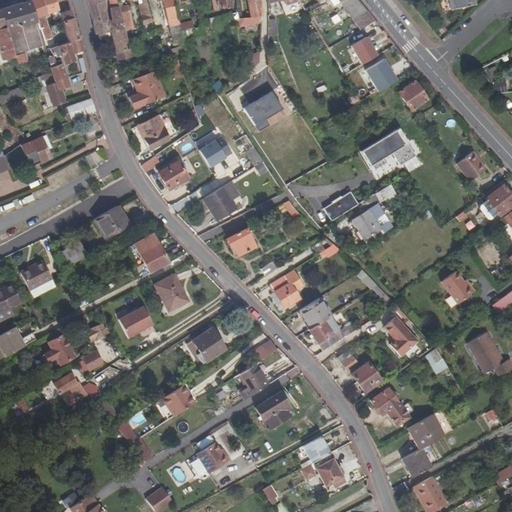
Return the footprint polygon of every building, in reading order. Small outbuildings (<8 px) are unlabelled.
[(44,44),(43,40),(30,0),(1,9),(6,28),(14,53),(44,44)] [(54,0),(30,0),(43,40),(51,38),(47,26),(47,25),(44,15),(51,13),(54,20),(60,17),(60,15),(54,0)] [(110,21),(107,19),(104,2),(88,5),(96,35),(110,32),(118,60),(135,56),(133,48),(130,48),(129,46),(125,31),(119,7),(116,0),(109,0),(110,9),(111,20),(110,21)] [(162,0),(174,46),(184,43),(181,30),(179,24),(173,0),(157,0),(158,1),(162,0)] [(212,0),(214,11),(220,10),(219,9),(233,7),(231,0),(212,0)] [(263,16),(260,0),(247,0),(250,17),(250,18),(263,16)] [(375,21),(358,0),(339,0),(342,5),(360,30),(375,21)] [(449,0),(452,9),(475,4),(474,0),(449,0)] [(152,24),(146,3),(139,5),(143,26),(152,24)] [(128,5),(119,7),(125,31),(134,28),(128,5)] [(62,22),(69,42),(72,52),(82,49),(71,11),(60,15),(60,17),(62,22)] [(229,15),(209,18),(211,25),(225,22),(230,21),(229,15)] [(263,16),(250,18),(250,17),(239,19),(240,26),(262,24),(263,16)] [(277,35),(274,19),(267,20),(267,36),(277,35)] [(69,42),(62,22),(50,26),(57,46),(69,42)] [(181,30),(193,28),(192,22),(179,24),(181,30)] [(14,56),(14,53),(6,28),(0,29),(0,52),(2,61),(15,57),(14,56)] [(361,64),(376,56),(365,37),(350,46),(361,64)] [(75,59),(72,52),(69,42),(57,46),(49,49),(51,53),(54,52),(56,56),(60,55),(63,63),(75,59)] [(260,51),(245,58),(248,70),(259,65),(260,51)] [(27,62),(24,53),(14,56),(15,57),(17,65),(27,62)] [(47,57),(55,81),(45,85),(48,91),(52,104),(56,103),(64,100),(60,88),(62,88),(68,86),(62,67),(61,63),(56,65),(55,62),(53,56),(52,56),(47,57)] [(377,91),(396,80),(383,59),(364,69),(377,91)] [(139,92),(138,93),(126,98),(131,110),(163,97),(152,70),(141,75),(132,79),(136,89),(138,89),(139,92)] [(506,79),(493,81),(495,93),(508,91),(506,79)] [(218,80),(209,86),(215,94),(223,88),(218,80)] [(427,99),(414,81),(397,92),(411,111),(427,99)] [(37,95),(48,91),(45,85),(35,90),(37,95)] [(237,87),(226,95),(250,132),(262,123),(266,130),(272,126),(280,138),(295,128),(280,105),(259,118),(256,113),(250,116),(243,107),(249,103),(239,87),(238,88),(237,88),(237,87)] [(2,103),(20,96),(18,90),(0,94),(0,99),(1,102),(2,103)] [(26,100),(37,95),(35,90),(25,94),(23,94),(26,100)] [(95,111),(91,99),(67,107),(71,119),(95,111)] [(66,121),(71,119),(67,107),(62,109),(66,121)] [(169,140),(157,116),(137,127),(149,150),(169,140)] [(401,128),(360,147),(374,178),(415,159),(401,128)] [(244,152),(254,167),(263,161),(245,134),(239,138),(247,151),(244,152)] [(50,158),(41,137),(21,146),(31,166),(50,158)] [(208,167),(225,157),(214,138),(197,147),(208,167)] [(11,151),(8,143),(0,146),(0,148),(3,156),(5,155),(11,151)] [(95,168),(103,162),(95,150),(87,156),(95,168)] [(486,170),(473,152),(456,164),(469,182),(486,170)] [(0,171),(10,168),(5,155),(3,156),(0,157),(0,171)] [(160,163),(156,156),(141,166),(145,172),(160,163)] [(337,157),(330,160),(334,167),(341,163),(337,157)] [(188,178),(178,161),(157,173),(167,190),(177,184),(179,188),(185,184),(183,180),(188,178)] [(339,180),(350,173),(343,162),(341,163),(334,167),(333,167),(329,162),(315,170),(320,178),(322,179),(325,184),(338,177),(339,180)] [(379,203),(395,193),(389,184),(374,194),(379,203)] [(511,206),(511,196),(503,185),(485,199),(487,201),(478,207),(488,221),(497,215),(498,216),(511,206)] [(212,211),(210,212),(216,222),(236,208),(222,186),(204,198),(212,211)] [(202,199),(210,212),(212,211),(204,198),(202,199)] [(289,201),(284,204),(290,213),(295,210),(289,201)] [(331,221),(343,214),(339,207),(338,208),(335,203),(325,209),(331,221)] [(104,239),(129,224),(118,205),(93,220),(104,239)] [(367,210),(368,211),(352,221),(363,239),(371,234),(373,238),(389,228),(375,205),(367,210)] [(511,212),(511,211),(503,218),(511,230),(511,212)] [(459,222),(466,217),(463,212),(456,217),(459,222)] [(255,247),(246,229),(226,239),(231,248),(233,246),(238,256),(255,247)] [(153,233),(128,247),(138,266),(143,264),(163,253),(153,233)] [(87,256),(79,242),(56,255),(64,269),(87,256)] [(339,250),(333,245),(324,251),(325,254),(327,256),(339,250)] [(148,273),(168,263),(163,253),(143,264),(148,273)] [(51,279),(42,260),(20,272),(29,290),(51,279)] [(265,276),(276,269),(272,262),(261,269),(265,276)] [(275,292),(285,308),(299,298),(294,291),(302,285),(293,270),(270,284),(275,292)] [(472,291),(467,284),(465,286),(461,282),(454,271),(439,281),(446,291),(455,303),(472,291)] [(187,301),(174,275),(154,285),(168,311),(187,301)] [(21,302),(11,284),(0,289),(0,321),(14,314),(10,307),(21,302)] [(395,305),(376,285),(372,288),(391,307),(395,305)] [(511,290),(498,301),(502,308),(511,301),(511,290)] [(270,295),(280,310),(285,308),(275,292),(270,295)] [(310,328),(330,315),(319,298),(299,311),(310,328)] [(497,312),(502,308),(498,301),(492,305),(497,312)] [(127,338),(152,325),(143,307),(118,320),(127,338)] [(310,328),(308,329),(322,351),(327,348),(350,334),(345,326),(340,330),(330,315),(310,328)] [(417,341),(395,317),(384,328),(395,340),(390,345),(400,357),(417,341)] [(103,322),(91,329),(96,339),(108,333),(103,322)] [(0,348),(5,357),(35,340),(32,334),(20,340),(13,328),(0,335),(0,348)] [(91,329),(85,332),(91,341),(96,339),(91,329)] [(211,329),(192,341),(205,362),(225,350),(211,329)] [(498,376),(511,368),(511,364),(508,358),(503,362),(486,332),(466,343),(483,374),(493,368),(498,376)] [(61,365),(74,358),(62,336),(49,343),(53,350),(45,355),(49,362),(54,360),(57,367),(61,365)] [(192,341),(185,346),(199,366),(205,362),(192,341)] [(263,359),(277,350),(271,344),(258,352),(263,359)] [(436,362),(442,359),(436,349),(430,353),(436,362)] [(347,372),(358,363),(348,350),(337,358),(347,372)] [(89,370),(102,362),(95,351),(82,358),(89,370)] [(381,381),(367,362),(351,374),(364,393),(381,381)] [(243,400),(268,385),(255,364),(237,375),(245,388),(238,392),(243,400)] [(76,402),(87,396),(82,388),(79,382),(77,383),(71,374),(53,384),(59,394),(69,388),(72,393),(64,398),(62,399),(65,403),(74,398),(76,402)] [(100,393),(96,386),(89,384),(82,388),(87,396),(88,395),(92,399),(100,393)] [(172,417),(194,403),(183,385),(161,399),(172,417)] [(392,394),(388,388),(370,401),(380,416),(386,412),(396,426),(408,417),(406,415),(401,407),(400,405),(395,399),(397,397),(394,392),(392,394)] [(116,427),(122,424),(111,407),(112,407),(102,392),(100,393),(92,399),(102,412),(116,427)] [(280,392),(255,408),(269,430),(290,416),(287,410),(285,406),(288,404),(280,392)] [(52,401),(58,412),(67,407),(65,403),(62,399),(61,397),(60,397),(52,401)] [(76,402),(74,398),(65,403),(67,407),(76,402)] [(29,410),(23,400),(15,404),(21,414),(29,410)] [(401,407),(406,415),(412,410),(407,403),(401,407)] [(490,421),(497,417),(492,409),(485,413),(490,421)] [(416,440),(413,442),(418,450),(420,448),(444,436),(432,414),(409,427),(416,440)] [(130,444),(137,439),(125,421),(122,424),(116,427),(130,444)] [(406,429),(413,442),(416,440),(409,427),(406,429)] [(301,454),(305,452),(310,460),(312,463),(330,453),(321,436),(298,448),(301,454)] [(140,456),(148,451),(140,438),(137,439),(130,444),(140,456)] [(189,459),(201,477),(222,465),(217,457),(215,458),(213,455),(208,447),(189,459)] [(418,450),(401,459),(412,478),(431,467),(420,448),(418,450)] [(142,459),(124,471),(128,476),(145,464),(145,463),(142,459)] [(345,482),(333,459),(315,468),(325,486),(331,483),(334,488),(345,482)] [(303,468),(312,463),(310,460),(300,465),(303,468)] [(497,484),(511,475),(511,469),(510,467),(493,476),(497,484)] [(425,511),(432,511),(447,504),(431,477),(412,488),(425,511)] [(272,484),(262,488),(269,505),(278,501),(272,484)] [(146,500),(154,511),(158,511),(172,503),(162,488),(146,500)] [(103,511),(98,504),(94,506),(88,496),(69,509),(71,511),(103,511)]
